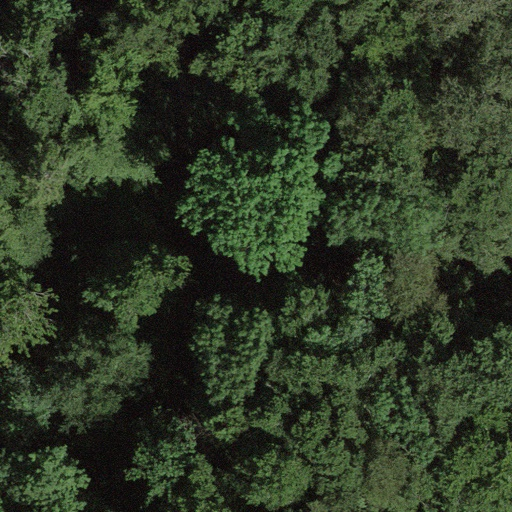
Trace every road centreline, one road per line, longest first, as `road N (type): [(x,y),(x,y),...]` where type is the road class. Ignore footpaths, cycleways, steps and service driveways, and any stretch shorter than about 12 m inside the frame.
road 1 (track): [(266,511),(282,398),(211,231),(138,117),(93,26),(91,0)]
road 2 (track): [(382,0),(511,249)]
